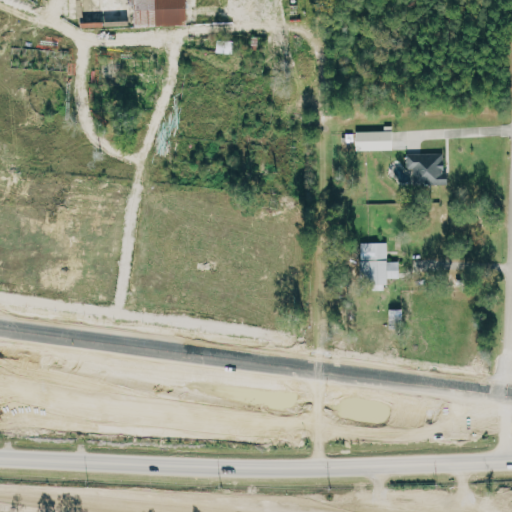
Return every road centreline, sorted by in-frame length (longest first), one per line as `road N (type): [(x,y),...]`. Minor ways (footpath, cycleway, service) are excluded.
road 1 (motorway): [(511,466),(246,425),(0,368)]
road 2 (secondary): [(511,398),(0,331)]
road 3 (motorway): [(511,467),(0,406)]
road 4 (motorway): [(0,450),(498,511)]
road 5 (motorway): [(0,466),(216,480)]
